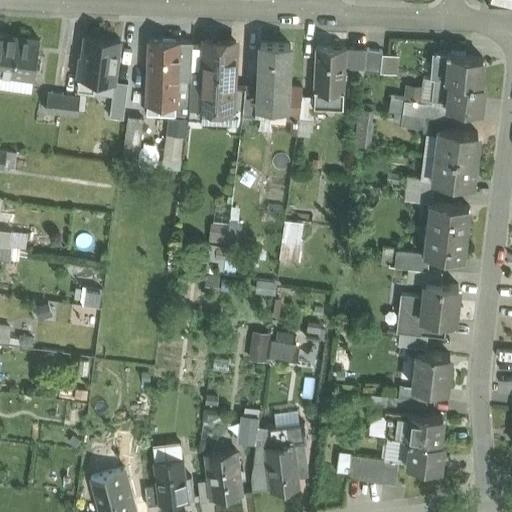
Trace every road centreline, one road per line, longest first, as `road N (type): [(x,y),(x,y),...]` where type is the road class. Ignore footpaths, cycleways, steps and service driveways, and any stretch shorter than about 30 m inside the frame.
road 1 (residential): [(511,88),(476,398),(487,507)]
road 2 (residential): [(302,13),(0,0)]
road 3 (residential): [(442,20),(302,13)]
